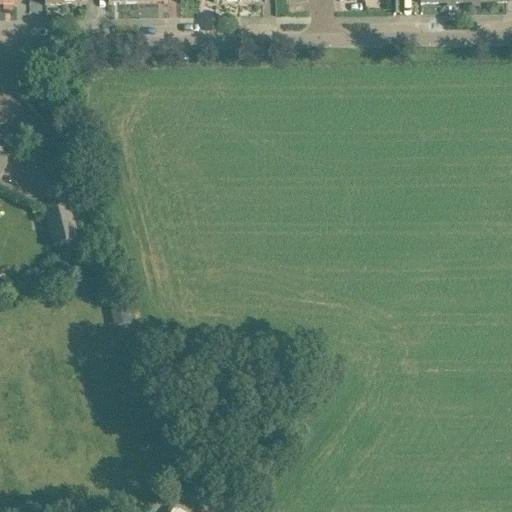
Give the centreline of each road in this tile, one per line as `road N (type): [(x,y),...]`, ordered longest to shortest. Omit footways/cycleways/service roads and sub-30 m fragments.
road 1 (residential): [(0,44),(326,41)]
road 2 (residential): [(326,41),(511,38)]
